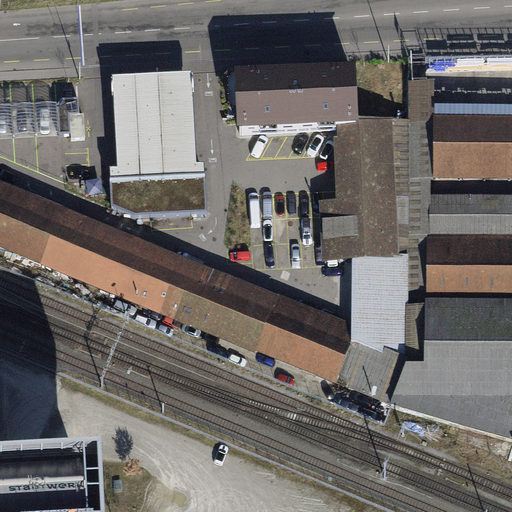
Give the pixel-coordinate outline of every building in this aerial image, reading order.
[(111,185),(206,180),(205,170),(197,170),(193,79),(113,83),(117,174),(110,174),(111,185)] [(354,79),(238,84),(240,136),(340,131),(357,130),(356,128),(354,79)] [(511,401),(429,402),(430,310),(431,238),(431,200),(431,181),(435,181),(435,124),(435,84),(409,85),(409,124),(408,371),(393,407),(393,408),(511,442),(511,401)] [(58,108),(60,136),(59,137),(71,137),(70,118),(80,118),(79,102),(63,102),(58,108)] [(0,140),(60,136),(58,108),(58,107),(0,110),(0,140)] [(357,336),(335,383),(393,407),(408,371),(409,124),(388,124),(388,127),(393,261),(358,263),(357,336)] [(511,124),(435,124),(435,181),(511,180),(511,124)] [(358,263),(393,261),(388,127),(356,128),(357,130),(340,131),(343,207),(324,207),(326,264),(358,263)] [(208,216),(206,180),(111,185),(111,211),(135,220),(208,216)] [(62,217),(0,192),(0,248),(42,265),(43,264),(62,217)] [(511,200),(431,200),(431,238),(511,238),(511,200)] [(180,265),(62,217),(43,264),(160,312),(180,265)] [(511,238),(431,238),(430,310),(511,310),(511,238)] [(274,305),(180,265),(160,312),(255,350),(274,305)] [(277,303),(274,305),(255,350),(335,383),(357,336),(277,303)] [(511,310),(430,310),(429,402),(511,401),(511,310)] [(0,511),(111,511),(110,487),(0,493),(0,511)]
